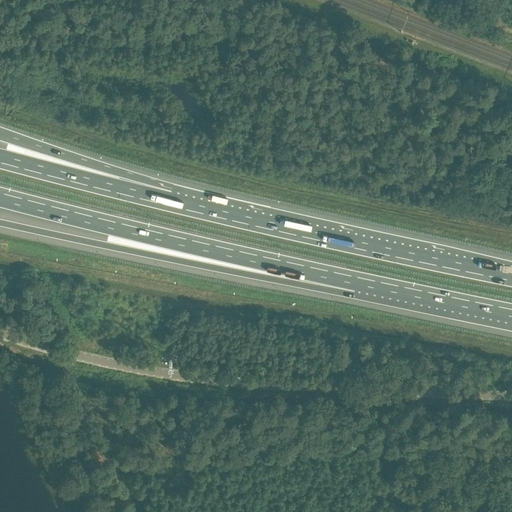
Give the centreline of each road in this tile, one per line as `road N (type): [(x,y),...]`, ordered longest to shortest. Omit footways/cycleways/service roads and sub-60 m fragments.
road 1 (unclassified): [(511,398),(185,377),(0,333)]
road 2 (motorway): [(0,196),(418,296)]
road 3 (motorway): [(0,222),(368,297),(418,296)]
road 4 (motorway): [(511,274),(169,201)]
road 5 (motorway): [(169,201),(0,132)]
road 6 (motorway): [(169,201),(0,158)]
